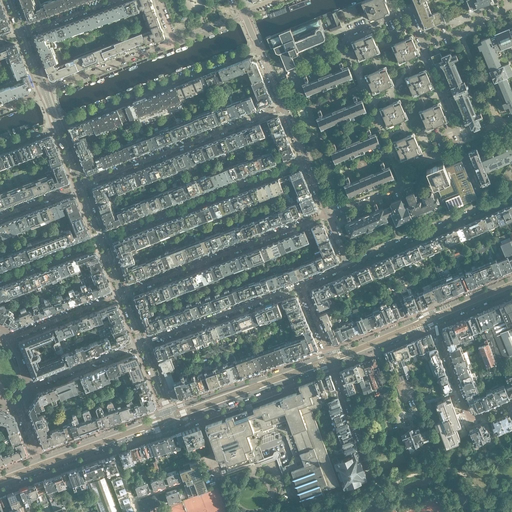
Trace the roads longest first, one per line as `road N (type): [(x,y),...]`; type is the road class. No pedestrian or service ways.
road 1 (residential): [(283,107),(80,184)]
road 2 (residential): [(102,240),(304,161)]
road 3 (residential): [(57,126),(259,48)]
road 4 (residential): [(326,214),(128,291)]
road 5 (secondary): [(511,277),(328,353)]
road 6 (residential): [(157,0),(171,42),(44,90)]
road 7 (residential): [(348,264),(511,196)]
road 8 (residential): [(422,44),(461,140),(397,169)]
road 9 (secondary): [(328,353),(167,411)]
road 10 (secondary): [(171,424),(331,365)]
road 11 (residential): [(141,342),(301,285)]
road 12 (residential): [(511,404),(469,422),(431,324)]
road 13 (secondary): [(167,411),(39,461)]
road 14 (residential): [(18,406),(30,386),(134,344)]
road 15 (residential): [(397,169),(340,53)]
road 16 (residential): [(340,53),(346,34),(407,8),(422,44)]
road 17 (residential): [(116,295),(12,337),(0,332)]
